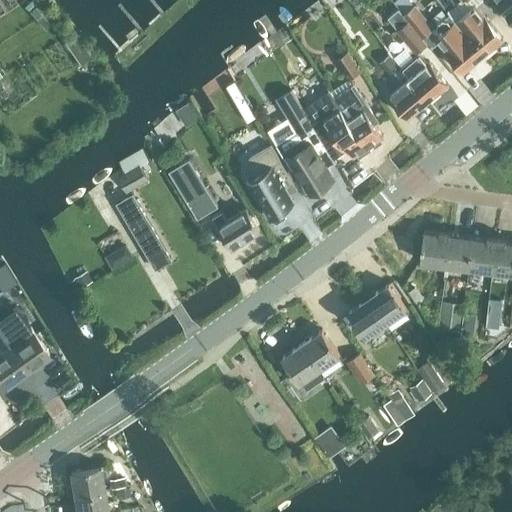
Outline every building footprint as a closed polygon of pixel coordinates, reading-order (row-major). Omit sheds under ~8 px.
[(457,0),(446,10),(449,14),(455,21),(482,55),(503,38),(484,14),(484,15),(476,4),(480,0),(457,0)] [(511,0),(499,0),(500,1),(511,15),(511,0)] [(402,14),(421,37),(433,27),(414,4),(402,14)] [(436,36),(464,70),(482,55),(455,21),(449,14),(439,22),(439,27),(442,30),(436,36)] [(425,43),(407,21),(396,30),(415,52),(425,43)] [(335,59),(348,78),(359,70),(346,51),(335,59)] [(409,76),(428,100),(448,83),(429,60),(427,61),(420,52),(403,66),(402,65),(401,66),(409,76)] [(379,62),(391,75),(399,68),(388,54),(379,62)] [(428,100),(409,76),(390,92),(408,116),(428,100)] [(354,83),(336,96),(349,116),(350,116),(368,144),(371,147),(382,139),(380,136),(383,134),(374,120),(378,117),(354,83)] [(297,130),(276,144),(292,169),(296,167),(310,190),(312,189),(315,193),(326,186),(323,182),(332,176),(322,159),(331,153),(304,107),(292,87),(277,96),(297,130)] [(330,88),(304,107),(331,153),(333,156),(348,145),(354,154),(357,152),(359,155),(371,147),(368,144),(350,116),(349,116),(336,96),(330,88)] [(287,203),(294,200),(286,186),(294,181),(272,143),(254,153),(253,154),(252,154),(251,156),(250,158),(249,160),(248,162),(248,163),(248,164),(249,166),(249,169),(250,170),(253,176),(249,178),(269,214),(276,210),(277,212),(289,205),(287,203)] [(141,164),(149,160),(143,148),(119,162),(125,172),(118,176),(126,191),(149,178),(141,164)] [(189,157),(169,169),(198,217),(218,205),(189,157)] [(156,266),(170,258),(133,194),(119,202),(156,266)] [(231,248),(261,230),(247,207),(227,219),(223,211),(214,216),(219,224),(217,225),(231,248)] [(445,264),(449,233),(424,230),(420,260),(445,264)] [(449,233),(445,264),(469,267),(473,236),(449,233)] [(473,236),(469,267),(493,269),(496,239),(473,236)] [(511,240),(496,239),(493,269),(511,271),(511,240)] [(0,278),(7,288),(17,281),(4,261),(2,262),(9,272),(0,277),(0,278)] [(86,270),(73,277),(74,279),(78,286),(79,287),(92,280),(86,270)] [(74,279),(68,282),(73,289),(78,286),(74,279)] [(369,296),(386,321),(407,307),(389,282),(369,296)] [(386,321),(369,296),(349,310),(366,335),(386,321)] [(490,298),(489,306),(502,308),(503,299),(490,298)] [(15,302),(0,312),(0,329),(1,330),(0,330),(0,331),(11,346),(26,368),(28,370),(44,360),(42,357),(49,352),(36,333),(39,331),(38,330),(36,332),(15,302)] [(464,311),(463,320),(476,322),(477,313),(464,311)] [(300,343),(318,368),(340,353),(322,328),(300,343)] [(26,368),(0,331),(0,371),(6,381),(26,368)] [(318,368),(300,343),(282,356),(299,381),(318,368)] [(373,373),(359,353),(349,359),(363,379),(373,373)] [(444,384),(428,361),(419,367),(425,377),(424,377),(434,390),(444,384)] [(410,387),(419,401),(434,390),(424,377),(410,387)] [(389,398),(391,400),(404,420),(415,412),(399,387),(389,393),(391,396),(389,398)] [(391,400),(384,405),(397,424),(404,420),(391,400)] [(380,427),(370,413),(359,421),(369,435),(380,427)] [(331,424),(314,437),(329,457),(346,444),(331,424)] [(100,464),(70,469),(74,493),(105,488),(100,464)] [(105,488),(74,493),(77,511),(106,511),(109,511),(105,488)]
